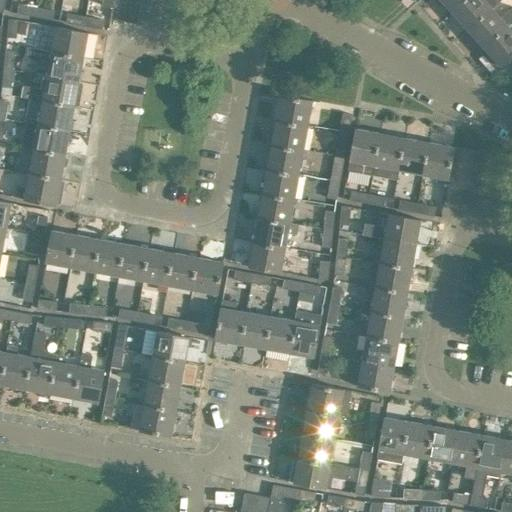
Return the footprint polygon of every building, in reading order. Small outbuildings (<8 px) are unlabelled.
[(18,0),(16,9),(34,13),(36,4),(18,0)] [(112,0),(112,4),(138,9),(139,0),(112,0)] [(458,0),(450,8),(467,26),(490,4),(495,0),(458,0)] [(490,4),(467,26),(483,44),(507,22),(511,17),(511,2),(499,14),(490,4)] [(36,4),(34,13),(52,16),(53,7),(36,4)] [(112,4),(110,15),(136,20),(138,9),(112,4)] [(67,10),(65,18),(83,22),(85,13),(67,10)] [(85,13),(83,22),(88,23),(101,25),(103,16),(85,13)] [(8,15),(6,34),(15,34),(17,16),(8,15)] [(18,18),(17,30),(24,31),(26,19),(18,18)] [(482,47),(482,50),(486,55),(489,55),(491,53),(499,62),(510,52),(511,50),(511,28),(507,22),(483,44),(484,45),(482,47)] [(54,24),(50,49),(82,55),(87,30),(54,24)] [(25,44),(23,54),(37,56),(38,58),(36,71),(45,73),(77,79),(82,55),(50,49),(25,44)] [(4,46),(2,66),(12,67),(14,47),(4,46)] [(511,54),(501,64),(511,76),(511,54)] [(1,83),(0,88),(0,89),(9,91),(11,83),(12,67),(2,66),(1,83)] [(22,82),(20,93),(27,95),(41,97),(73,103),(75,93),(77,93),(79,92),(81,82),(80,80),(77,80),(77,79),(45,73),(43,86),(22,82)] [(0,113),(5,115),(8,97),(9,91),(0,89),(0,113)] [(279,95),(275,116),(306,122),(311,97),(279,91),(279,95)] [(27,95),(23,119),(30,120),(36,121),(68,128),(73,103),(41,97),(27,95)] [(342,109),(338,128),(347,130),(351,111),(342,109)] [(275,116),(270,141),(302,146),(306,122),(275,116)] [(36,121),(32,146),(64,152),(68,128),(36,121)] [(348,157),(347,166),(372,171),(374,162),(380,131),(354,126),(348,157)] [(338,128),(335,145),(344,147),(347,130),(338,128)] [(374,162),(372,171),(397,175),(399,166),(404,135),(380,131),(374,162)] [(404,135),(399,166),(423,171),(429,140),(404,135)] [(429,140),(423,171),(448,175),(449,167),(452,155),(454,144),(429,140)] [(270,141),(266,165),(297,171),(302,146),(270,141)] [(454,144),(452,155),(477,160),(479,148),(454,144)] [(32,146),(27,170),(59,176),(64,152),(32,146)] [(452,155),(449,167),(475,172),(477,160),(452,155)] [(330,171),(329,177),(339,178),(342,159),(333,157),(330,171)] [(266,165),(261,189),(293,195),(297,171),(266,165)] [(448,175),(447,179),(473,183),(475,172),(449,167),(448,175)] [(15,193),(15,194),(23,195),(55,201),(57,190),(59,190),(61,189),(63,179),(62,177),(59,177),(59,176),(27,170),(25,184),(17,182),(15,193)] [(329,177),(326,194),(336,195),(339,178),(329,177)] [(447,179),(445,191),(470,196),(473,183),(447,179)] [(350,187),(349,196),(367,199),(369,190),(350,187)] [(261,189),(257,213),(288,219),(288,217),(293,195),(261,189)] [(369,190),(367,199),(384,203),(386,194),(369,190)] [(445,191),(443,203),(468,208),(470,196),(445,191)] [(399,196),(398,205),(416,208),(418,199),(399,196)] [(0,197),(0,223),(5,224),(9,199),(0,197)] [(418,199),(416,208),(433,212),(435,203),(418,199)] [(341,202),(339,220),(348,221),(350,203),(341,202)] [(324,206),(322,226),(332,227),(334,207),(324,206)] [(363,219),(361,231),(383,235),(415,241),(420,216),(388,210),(379,208),(376,221),(363,219)] [(37,211),(34,229),(43,231),(47,213),(37,211)] [(257,213),(252,238),(283,244),(286,227),(296,229),(298,219),(288,217),(288,219),(257,213)] [(51,226),(45,258),(70,262),(76,231),(51,226)] [(322,226),(321,243),(330,244),(332,227),(322,226)] [(34,229),(31,247),(40,249),(43,231),(34,229)] [(76,231),(70,262),(94,267),(100,236),(76,231)] [(337,233),(335,253),(345,253),(347,234),(337,233)] [(383,235),(379,259),(411,265),(415,241),(383,235)] [(100,236),(94,267),(118,271),(124,240),(100,236)] [(252,238),(248,263),(279,268),(283,244),(252,238)] [(124,240),(118,271),(132,274),(143,276),(148,245),(124,240)] [(148,245),(143,276),(167,280),(173,249),(148,245)] [(173,249),(167,280),(191,285),(197,254),(173,249)] [(335,253),(333,270),(343,271),(345,253),(335,253)] [(197,254),(191,285),(216,289),(222,258),(197,254)] [(320,257),(318,275),(327,276),(329,257),(320,257)] [(379,259),(374,284),(406,290),(411,265),(379,259)] [(28,260),(25,278),(34,279),(38,262),(28,260)] [(234,266),(233,275),(251,278),(252,270),(234,266)] [(252,270),(251,278),(269,282),(270,273),(252,270)] [(283,275),(281,284),(299,288),(301,278),(283,275)] [(25,278),(21,296),(31,298),(34,279),(25,278)] [(301,278),(299,288),(317,291),(319,282),(301,278)] [(332,282),(328,301),(338,302),(341,284),(332,282)] [(361,295),(359,306),(370,308),(402,314),(406,290),(374,284),(372,297),(361,295)] [(37,296),(36,305),(55,307),(56,297),(37,296)] [(220,304),(214,335),(239,340),(245,308),(231,306),(232,298),(221,296),(220,304)] [(69,299),(68,308),(86,310),(88,301),(69,299)] [(88,301),(86,310),(105,312),(106,303),(88,301)] [(328,301),(325,319),(335,320),(338,302),(328,301)] [(0,304),(0,314),(10,316),(12,307),(0,304)] [(119,304),(117,314),(135,317),(136,307),(119,304)] [(294,317),(288,349),(313,353),(319,322),(321,311),(296,306),(294,317)] [(12,307),(10,316),(29,320),(31,311),(12,307)] [(136,307),(135,317),(153,321),(155,311),(136,307)] [(245,308),(239,340),(264,344),(270,313),(245,308)] [(370,308),(365,333),(397,339),(402,314),(370,308)] [(44,312),(43,321),(60,323),(61,314),(44,312)] [(270,313),(264,344),(288,349),(294,317),(270,313)] [(61,314),(60,323),(79,326),(81,316),(61,314)] [(168,314),(166,323),(184,326),(185,317),(168,314)] [(92,317),(91,326),(110,328),(111,319),(92,317)] [(185,317),(184,326),(202,329),(203,320),(185,317)] [(117,326),(113,346),(122,348),(126,328),(127,322),(118,320),(117,326)] [(28,353),(23,384),(48,389),(55,350),(46,348),(42,343),(44,328),(34,327),(30,346),(28,353)] [(157,328),(152,353),(183,359),(187,334),(157,328)] [(323,331),(320,350),(329,351),(332,333),(323,331)] [(354,345),(352,355),(361,357),(393,363),(397,339),(365,333),(363,347),(354,345)] [(4,349),(0,372),(0,380),(23,384),(28,353),(15,351),(16,344),(6,342),(4,349)] [(113,346),(110,362),(119,364),(122,348),(113,346)] [(55,350),(48,389),(72,394),(78,362),(64,360),(66,352),(55,350)] [(78,362),(72,394),(97,398),(103,367),(87,364),(88,358),(89,352),(81,350),(79,357),(78,362)] [(320,350),(317,367),(326,369),(329,351),(320,350)] [(152,353),(147,378),(178,383),(183,359),(152,353)] [(361,357),(356,382),(388,388),(388,387),(393,363),(361,357)] [(108,375),(104,395),(113,396),(117,377),(108,375)] [(147,378),(143,402),(174,408),(178,383),(147,378)] [(312,380),(307,405),(338,411),(339,410),(345,411),(350,387),(343,386),(342,386),(312,380)] [(104,395),(101,411),(110,413),(113,396),(104,395)] [(371,398),(367,416),(376,418),(380,399),(371,398)] [(138,426),(138,427),(169,433),(169,432),(174,408),(143,402),(140,415),(139,425),(138,426)] [(307,405),(303,430),(334,435),(338,411),(307,405)] [(377,445),(376,452),(401,456),(402,450),(408,418),(383,413),(377,445)] [(367,416),(364,433),(373,435),(376,418),(367,416)] [(408,418),(402,450),(427,454),(433,422),(408,418)] [(433,422),(427,454),(451,459),(457,427),(433,422)] [(457,427),(451,459),(466,461),(464,471),(474,473),(481,431),(457,427)] [(303,430),(298,454),(329,460),(329,459),(334,435),(303,430)] [(470,491),(468,501),(485,504),(486,494),(485,494),(482,489),(486,471),(499,473),(500,468),(506,436),(481,431),(474,473),(470,491)] [(511,436),(506,436),(500,468),(511,469),(511,436)] [(358,464),(358,465),(368,467),(371,448),(362,447),(358,464)] [(292,455),(288,478),(293,479),(324,484),(325,484),(329,485),(331,473),(356,477),(354,489),(363,491),(368,467),(358,465),(358,464),(329,459),(329,460),(298,454),(295,453),(292,455)] [(280,511),(284,495),(281,495),(282,491),(296,494),(297,485),(279,482),(272,480),(269,494),(270,494),(268,506),(266,511),(280,511)] [(371,482),(371,492),(389,493),(390,483),(371,482)] [(403,484),(402,494),(421,495),(421,485),(403,484)] [(297,485),(296,494),(313,497),(315,488),(297,485)] [(423,485),(421,485),(421,495),(439,496),(439,492),(439,485),(423,485)] [(453,488),(451,497),(468,501),(470,491),(453,488)] [(243,489),(241,501),(268,506),(270,494),(269,494),(243,489)] [(328,490),(326,500),(344,503),(346,494),(328,490)] [(346,494),(344,503),(362,507),(364,497),(346,494)] [(379,511),(382,499),(370,497),(367,511),(379,511)] [(511,499),(502,497),(500,506),(511,508),(511,499)] [(393,499),(393,509),(413,510),(413,500),(393,499)] [(241,501),(239,511),(266,511),(268,506),(241,501)] [(419,501),(419,510),(444,511),(444,502),(419,501)]
